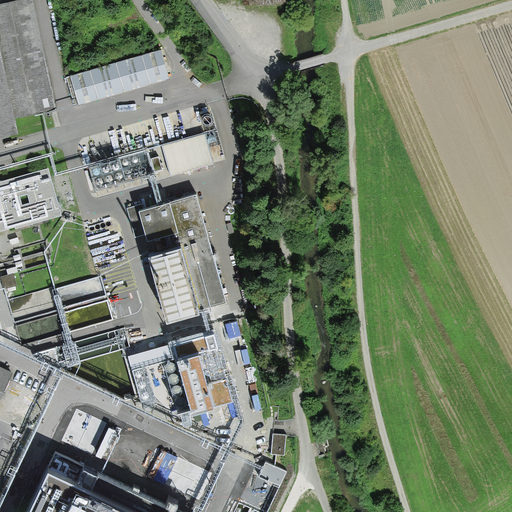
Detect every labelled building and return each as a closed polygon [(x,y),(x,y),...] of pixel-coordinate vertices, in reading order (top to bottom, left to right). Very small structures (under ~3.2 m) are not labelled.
[(30,3),(0,9),(0,140),(7,139),(2,114),(50,104),(30,3)] [(161,52),(71,78),(79,105),(169,79),(161,52)] [(204,133),(164,144),(171,172),(211,161),(204,133)] [(136,178),(135,169),(125,171),(124,165),(103,169),(106,183),(136,178)] [(49,168),(0,180),(0,229),(61,213),(49,168)] [(195,188),(128,206),(136,235),(146,233),(166,309),(223,294),(195,188)] [(5,275),(6,285),(17,284),(16,274),(5,275)] [(101,309),(102,314),(99,315),(101,322),(115,319),(111,306),(101,309)] [(207,328),(189,332),(193,346),(199,344),(201,353),(194,355),(195,360),(214,355),(207,328)] [(44,364),(133,399),(136,398),(138,391),(132,371),(134,366),(130,355),(126,353),(130,342),(127,330),(123,329),(95,338),(90,336),(82,339),(73,335),(71,341),(40,351),(44,364)] [(0,402),(15,370),(0,363),(0,402)] [(274,453),(287,453),(288,433),(275,433),(274,453)] [(122,511),(48,477),(32,511),(122,511)]
